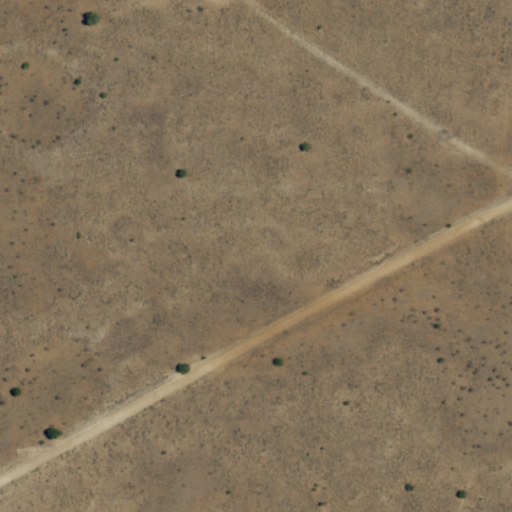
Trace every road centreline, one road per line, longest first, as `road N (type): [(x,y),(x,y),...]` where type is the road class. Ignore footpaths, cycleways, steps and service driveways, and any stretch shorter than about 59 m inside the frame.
road 1 (residential): [(0,477),(511,201)]
road 2 (residential): [(310,0),(511,143)]
